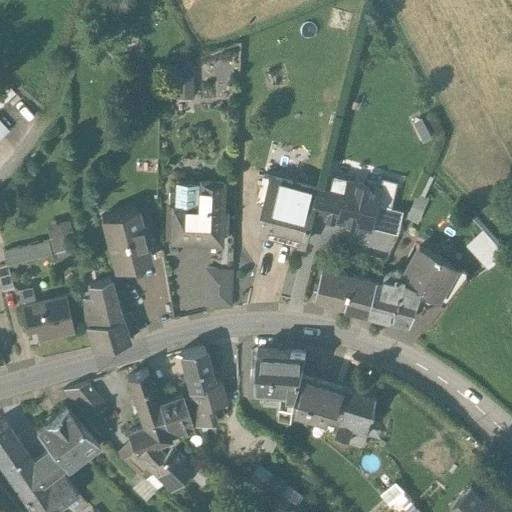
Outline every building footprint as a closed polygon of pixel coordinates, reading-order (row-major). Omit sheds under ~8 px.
[(196,92),(196,71),(178,70),(178,91),(196,92)] [(3,71),(0,73),(0,99),(16,87),(3,71)] [(0,112),(0,133),(11,123),(0,112)] [(312,210),(317,187),(263,174),(256,199),(268,201),(261,230),(304,240),(312,210)] [(317,187),(312,210),(369,225),(378,185),(347,178),(343,193),(317,187)] [(174,237),(222,239),(224,180),(202,179),(201,205),(175,204),(174,237)] [(113,267),(149,258),(145,242),(149,242),(145,222),(140,222),(136,205),(100,214),(113,267)] [(484,224),(468,240),(490,263),(507,247),(484,224)] [(48,238),(5,248),(8,261),(51,250),(48,238)] [(384,280),(377,278),(369,310),(410,320),(415,300),(422,288),(436,295),(457,264),(420,244),(404,275),(398,273),(396,278),(385,274),(384,280)] [(9,262),(0,264),(0,273),(4,289),(16,286),(9,262)] [(233,269),(208,268),(207,303),(232,304),(233,269)] [(330,300),(369,310),(377,278),(338,268),(330,300)] [(87,322),(120,315),(108,275),(87,280),(90,292),(83,294),(87,322)] [(37,334),(72,326),(63,293),(35,300),(31,285),(18,288),(26,322),(34,320),(37,334)] [(127,339),(120,315),(87,322),(93,347),(127,339)] [(327,353),(292,344),(291,352),(290,374),(300,377),(295,392),(294,398),(301,400),(298,411),(317,416),(318,413),(340,420),(342,412),(325,407),(331,383),(319,380),(327,353)] [(213,379),(204,347),(180,353),(190,387),(214,381),(213,379)] [(291,352),(257,350),(256,386),(288,388),(287,392),(295,392),(300,377),(290,374),(291,352)] [(130,442),(119,454),(142,477),(151,467),(170,485),(191,464),(171,446),(165,451),(156,443),(170,438),(157,403),(146,368),(125,375),(143,426),(127,432),(130,442)] [(90,375),(69,387),(86,416),(106,404),(90,375)] [(214,381),(190,387),(198,420),(223,413),(221,406),(226,404),(219,378),(213,379),(214,381)] [(376,396),(331,383),(325,407),(342,412),(340,420),(336,433),(363,443),(376,396)] [(170,438),(193,429),(188,416),(190,416),(181,394),(157,403),(170,438)] [(84,455),(99,443),(66,405),(35,429),(50,446),(64,464),(67,468),(84,455)] [(0,423),(0,462),(10,477),(32,459),(6,420),(0,423)] [(32,459),(10,477),(23,496),(42,482),(40,480),(46,476),(64,464),(50,446),(32,459)] [(49,480),(46,476),(40,480),(42,482),(23,496),(33,511),(46,511),(76,489),(64,472),(49,480)] [(287,482),(273,472),(259,493),(273,502),(287,482)] [(395,479),(381,491),(395,507),(400,511),(424,511),(425,511),(395,479)] [(510,511),(511,511),(490,489),(483,496),(472,484),(450,504),(458,511),(510,511)] [(0,511),(21,511),(6,492),(0,496),(0,511)]
